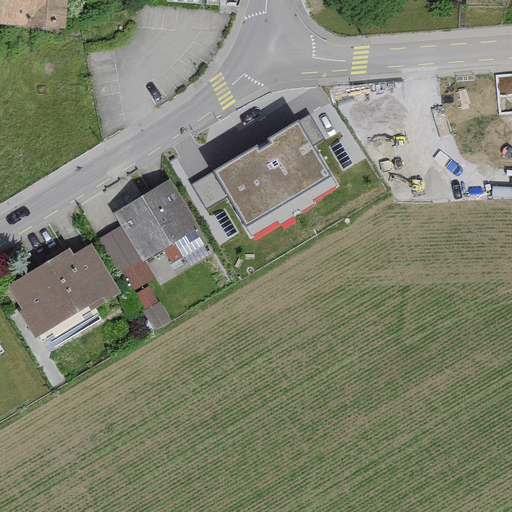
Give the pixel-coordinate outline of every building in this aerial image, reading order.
[(0,0),(0,29),(64,34),(66,0),(0,0)] [(339,188),(297,120),(211,173),(252,241),(339,188)] [(195,228),(167,184),(114,217),(142,262),(195,228)] [(135,263),(117,232),(98,243),(117,274),(135,263)] [(117,294),(91,249),(71,260),(68,253),(8,287),(39,340),(117,294)] [(148,279),(140,266),(127,274),(135,287),(148,279)]
